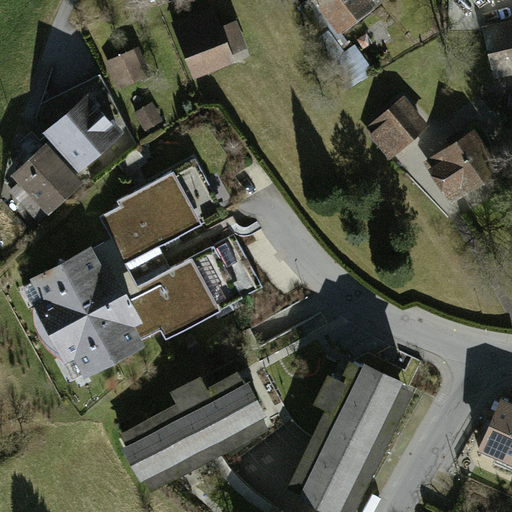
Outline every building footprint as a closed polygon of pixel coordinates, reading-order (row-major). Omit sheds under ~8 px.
[(382,20),(367,0),(326,0),(317,7),(346,46),(382,20)] [(221,15),(176,27),(192,85),(237,72),(221,15)] [(498,85),(511,82),(511,29),(489,33),(498,85)] [(145,60),(113,68),(120,95),(152,87),(145,60)] [(97,103),(48,145),(83,186),(133,144),(97,103)] [(405,103),(367,135),(394,167),(432,135),(405,103)] [(154,110),(137,122),(148,138),(165,125),(154,110)] [(480,146),(428,175),(451,216),(503,187),(480,146)] [(82,196),(46,158),(14,188),(50,226),(82,196)] [(201,167),(102,221),(131,273),(230,219),(201,167)] [(240,243),(143,292),(171,347),(269,298),(240,243)] [(98,260),(30,294),(79,392),(147,358),(98,260)] [(277,437),(248,378),(209,397),(203,385),(174,400),(179,411),(123,439),(152,499),(277,437)] [(336,422),(302,491),(343,511),(356,511),(411,401),(364,378),(355,395),(341,388),(328,414),(336,422)] [(511,413),(504,410),(479,463),(511,478),(511,413)]
